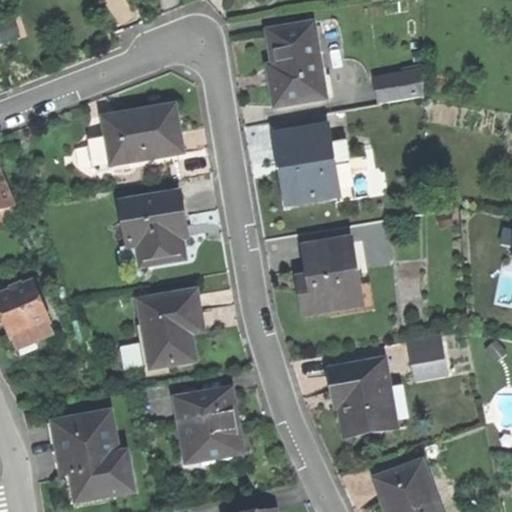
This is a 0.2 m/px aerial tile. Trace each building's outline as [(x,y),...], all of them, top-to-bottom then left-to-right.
[(276,109),(329,100),(326,82),(323,83),(314,27),(270,34),(275,68),(269,69),(272,86),(276,109)] [(402,71),(403,77),(420,75),(419,68),(402,71)] [(377,81),(381,106),(424,99),(420,75),(403,77),(377,81)] [(175,108),(105,118),(108,134),(113,165),(182,154),(178,131),(175,108)] [(327,130),(276,139),(282,172),(288,206),(339,196),(333,165),(327,130)] [(113,169),(113,165),(108,134),(92,136),(89,144),(92,165),(102,171),(113,169)] [(0,166),(0,212),(24,202),(26,202),(10,162),(0,166)] [(349,162),(333,165),(339,196),(340,204),(356,201),(349,162)] [(180,196),(122,205),(133,268),(184,260),(181,239),(187,238),(183,216),(180,196)] [(30,200),(26,202),(24,202),(29,215),(35,212),(30,200)] [(0,226),(29,215),(24,202),(0,212),(0,226)] [(304,297),(307,315),(362,306),(351,243),(307,250),(312,278),(301,280),(304,297)] [(33,283),(0,298),(0,307),(6,322),(15,340),(50,324),(51,324),(33,283)] [(196,295),(140,304),(150,367),(194,359),(190,334),(202,332),(199,314),(196,295)] [(55,335),(50,324),(15,340),(20,351),(55,335)] [(440,339),(410,344),(415,369),(444,364),(440,339)] [(348,439),(398,431),(387,364),(333,372),(339,410),(343,410),(345,419),(348,439)] [(447,377),(444,364),(415,369),(417,382),(447,377)] [(233,390),(178,401),(189,463),(245,453),(239,421),(233,390)] [(111,414),(54,425),(62,469),(70,467),(73,482),(77,505),(135,494),(127,455),(118,457),(111,414)] [(388,511),(440,511),(424,466),(378,483),(388,511)]
